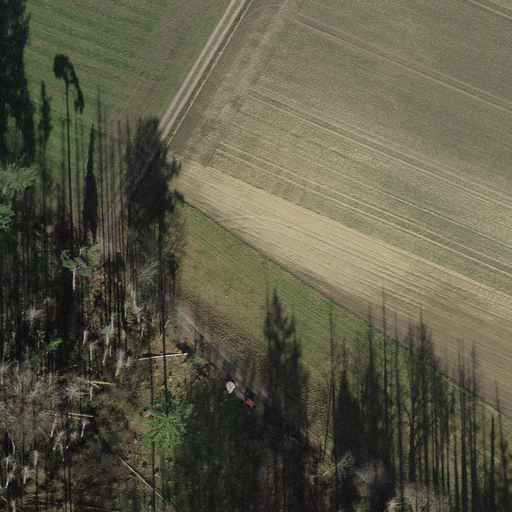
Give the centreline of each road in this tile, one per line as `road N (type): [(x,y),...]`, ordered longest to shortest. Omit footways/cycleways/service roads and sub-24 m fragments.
road 1 (track): [(0,201),(92,253),(289,413),(429,511)]
road 2 (track): [(239,0),(92,253)]
